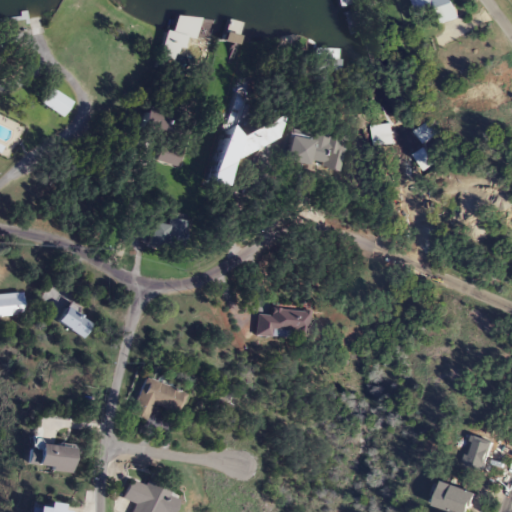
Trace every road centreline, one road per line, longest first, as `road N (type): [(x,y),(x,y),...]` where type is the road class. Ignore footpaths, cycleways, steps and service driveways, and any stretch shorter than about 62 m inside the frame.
road 1 (residential): [(0,231),(54,241),(155,286),(203,279),(293,231),(336,233),(511,309)]
road 2 (residential): [(503,511),(511,484),(495,12),(486,0)]
road 3 (residential): [(99,511),(116,378),(139,283)]
road 4 (residential): [(105,445),(236,464)]
